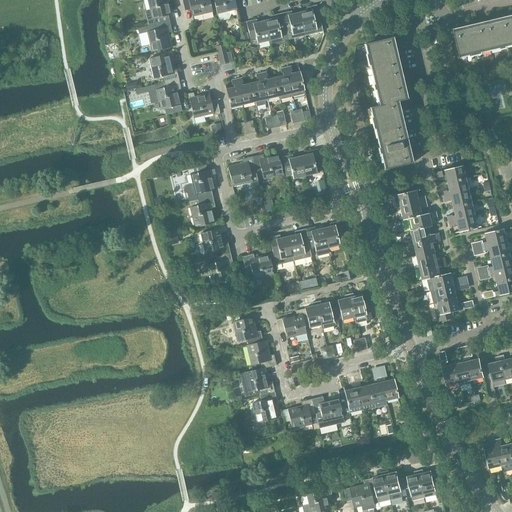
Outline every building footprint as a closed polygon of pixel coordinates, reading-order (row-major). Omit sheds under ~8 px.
[(153,19),(154,25),(169,21),(168,16),(172,15),(168,0),(147,0),(152,19),(153,19)] [(181,0),(185,11),(190,9),(192,17),(212,12),(209,0),(181,0)] [(235,2),(241,0),(240,0),(213,0),(217,14),(237,10),(235,2)] [(307,12),(300,13),(304,33),(316,30),(315,26),(321,25),(316,5),(306,8),(307,12)] [(291,11),(281,13),(286,33),(291,32),(292,36),(304,33),(300,13),(292,15),(291,11)] [(269,41),(270,45),(288,41),(286,33),(281,13),(271,16),(272,20),(265,22),(269,41)] [(257,44),(269,41),(265,22),(257,23),(256,19),(246,22),(250,42),(256,40),(257,44)] [(511,19),(456,33),(455,29),(454,29),(461,59),(462,59),(461,55),(511,43),(511,19)] [(169,21),(154,25),(156,30),(147,32),(151,52),(171,47),(168,33),(172,32),(169,21)] [(239,35),(241,43),(249,41),(247,33),(239,35)] [(364,45),(367,45),(382,105),(369,108),(369,109),(372,108),(375,117),(372,118),(384,169),(383,169),(384,170),(413,163),(413,162),(410,163),(395,102),(408,99),(404,100),(390,39),(392,39),(392,38),(364,45)] [(232,62),(231,58),(230,52),(226,53),(224,45),(216,47),(220,65),(232,62)] [(162,77),(164,82),(179,79),(176,68),(172,69),(169,54),(149,59),(153,79),(162,77)] [(290,66),(285,67),(292,96),(305,93),(300,72),(292,74),(290,66)] [(282,77),(275,78),(279,96),(280,99),(292,96),(285,67),(280,68),(282,77)] [(266,72),(261,73),(267,99),(279,96),(275,78),(268,80),(266,72)] [(250,84),(255,102),(256,107),(265,105),(264,102),(267,101),(267,99),(261,73),(255,74),(257,82),(250,84)] [(242,77),(236,79),(242,105),(255,102),(250,84),(243,86),(242,77)] [(179,79),(164,82),(165,88),(156,90),(161,110),(181,105),(177,90),(181,89),(179,79)] [(242,105),(236,79),(231,80),(233,88),(226,90),(230,108),(242,105)] [(211,101),(209,94),(194,97),(193,93),(188,94),(194,118),(219,112),(216,100),(211,101)] [(301,109),(296,111),(298,122),(304,121),(301,109)] [(298,122),(296,111),(290,112),(292,124),(298,122)] [(277,115),(271,116),(274,128),(280,127),(277,115)] [(274,128),(271,116),(265,118),(268,129),(274,128)] [(252,121),(246,122),(249,134),(255,133),(252,121)] [(249,134),(246,122),(241,123),(243,135),(249,134)] [(308,155),(300,157),(305,176),(317,173),(316,170),(322,169),(317,149),(307,151),(308,155)] [(263,154),(252,157),(256,172),(261,171),(263,179),(283,175),(278,155),(264,158),(263,154)] [(305,176),(300,157),(293,159),(292,155),(281,157),(286,177),(292,176),(293,179),(305,176)] [(256,172),(252,157),(241,159),(242,163),(228,167),(232,187),(252,182),(250,173),(256,172)] [(187,193),(189,202),(212,196),(211,191),(215,190),(211,175),(215,174),(214,169),(207,171),(206,165),(193,168),(194,174),(190,175),(192,184),(187,185),(183,191),(187,193)] [(445,176),(447,183),(465,179),(462,166),(436,172),(437,178),(445,176)] [(441,192),(442,197),(468,191),(465,179),(447,183),(449,190),(441,192)] [(397,209),(400,208),(426,202),(425,196),(416,198),(415,191),(394,196),(397,209)] [(451,201),(453,208),(471,203),(468,191),(442,197),(443,203),(451,201)] [(212,196),(189,202),(191,207),(190,208),(194,227),(214,223),(211,208),(215,207),(212,196)] [(271,201),(263,202),(265,211),(271,210),(271,207),(272,207),(271,201)] [(403,220),(407,219),(410,219),(410,218),(421,216),(421,215),(419,209),(427,207),(426,202),(400,208),(403,220)] [(446,216),(448,222),(474,216),(471,203),(453,208),(454,214),(446,216)] [(407,219),(410,231),(413,230),(413,231),(431,226),(429,219),(437,217),(436,212),(421,215),(421,216),(410,218),(410,219),(407,219)] [(474,216),(448,222),(449,227),(457,225),(459,232),(476,228),(474,216)] [(330,227),(323,229),(327,248),(339,245),(338,242),(344,241),(340,221),(329,223),(330,227)] [(410,231),(413,243),(439,237),(438,233),(432,234),(431,226),(413,231),(413,230),(410,231)] [(162,230),(164,236),(180,233),(178,227),(162,230)] [(314,227),(304,229),(309,249),(314,248),(316,256),(329,253),(327,248),(323,229),(315,231),(314,227)] [(214,251),(215,257),(230,253),(227,243),(224,243),(220,229),(200,233),(205,253),(214,251)] [(295,236),(288,237),(292,256),(294,261),(311,257),(309,249),(304,229),(294,232),(295,236)] [(481,243),(482,248),(505,242),(502,229),(484,234),(486,242),(481,243)] [(292,256),(288,237),(280,239),(279,235),(269,237),(276,265),(294,261),(292,256)] [(413,243),(416,256),(436,251),(434,243),(440,241),(439,237),(413,243)] [(483,254),(480,242),(469,244),(472,257),(483,254)] [(488,250),(490,258),(508,254),(505,242),(482,248),(483,252),(488,250)] [(416,256),(419,268),(445,262),(444,258),(438,259),(436,251),(416,256)] [(230,253),(215,257),(206,259),(212,284),(232,279),(229,265),(233,264),(230,253)] [(242,257),(246,272),(248,281),(254,279),(254,280),(273,275),(269,255),(254,258),(253,254),(242,257)] [(486,268),(487,272),(511,266),(508,254),(490,258),(492,266),(486,268)] [(422,281),(427,279),(431,278),(442,275),(440,267),(446,266),(445,262),(419,268),(422,281)] [(489,279),(486,266),(475,269),(478,282),(489,279)] [(494,275),(496,283),(511,279),(511,270),(511,266),(487,272),(488,276),(494,275)] [(430,291),(458,285),(457,280),(451,282),(449,273),(442,275),(431,278),(427,279),(430,291)] [(470,288),(467,275),(456,278),(460,291),(470,288)] [(511,279),(496,283),(498,291),(492,292),(493,297),(511,292),(511,279)] [(430,291),(433,303),(455,298),(453,290),(459,289),(458,285),(430,291)] [(493,299),(492,291),(481,294),(483,301),(493,299)] [(348,294),(354,317),(355,324),(372,320),(367,298),(362,300),(361,295),(354,297),(353,293),(348,294)] [(354,317),(348,294),(344,295),(345,299),(337,301),(339,308),(335,309),(337,320),(341,319),(342,320),(354,317)] [(455,298),(433,303),(437,322),(453,318),(451,312),(463,309),(462,305),(457,306),(455,298)] [(320,301),(316,302),(321,325),(322,329),(334,326),(334,325),(338,324),(337,320),(335,309),(330,310),(329,303),(321,305),(320,301)] [(475,309),(473,301),(462,303),(464,311),(475,309)] [(321,325),(316,302),(311,303),(312,307),(300,310),(304,327),(305,327),(309,326),(309,327),(321,325)] [(304,327),(300,310),(295,311),(296,315),(276,320),(279,332),(284,331),(286,338),(306,334),(305,327),(304,327)] [(246,340),(248,345),(263,342),(260,331),(256,332),(252,317),(233,322),(237,342),(246,340)] [(365,337),(359,339),(362,351),(367,349),(365,337)] [(362,351),(359,339),(353,340),(356,352),(362,351)] [(260,363),(261,369),(264,368),(265,368),(276,366),(274,354),(269,355),(266,341),(263,342),(248,345),(246,345),(251,365),(260,363)] [(469,344),(456,347),(459,358),(471,355),(469,344)] [(332,345),(326,347),(329,358),(335,357),(332,345)] [(329,358),(326,347),(320,348),(323,360),(329,358)] [(444,350),(437,352),(439,363),(447,361),(444,350)] [(504,355),(499,356),(505,381),(511,378),(511,359),(505,361),(504,355)] [(470,356),(466,357),(471,381),(484,378),(480,359),(471,361),(470,356)] [(505,381),(499,356),(495,357),(497,363),(488,365),(493,383),(505,381)] [(463,363),(455,365),(459,384),(471,381),(466,357),(461,358),(463,363)] [(459,384),(455,365),(447,367),(445,361),(441,362),(447,387),(459,384)] [(384,365),(371,368),(373,378),(386,375),(384,365)] [(258,390),(259,396),(274,392),(272,381),(268,382),(265,368),(264,368),(261,369),(245,372),(249,392),(258,390)] [(358,371),(346,373),(348,384),(361,381),(358,371)] [(384,376),(380,377),(385,400),(398,397),(394,380),(385,382),(384,376)] [(377,384),(369,386),(374,408),(386,405),(385,400),(380,377),(375,378),(377,384)] [(359,382),(355,383),(362,411),(374,408),(369,386),(361,388),(359,382)] [(362,411),(355,383),(351,384),(352,390),(344,391),(349,413),(362,411)] [(274,392),(259,396),(261,401),(252,403),(257,423),(276,419),(273,404),(277,403),(274,392)] [(322,397),(312,399),(315,414),(321,413),(323,422),(343,417),(338,397),(323,401),(322,397)] [(315,414),(312,399),(301,402),(302,406),(287,409),(292,429),(317,423),(315,414)] [(500,439),(495,440),(501,466),(511,463),(511,455),(510,445),(502,447),(500,439)] [(501,466),(495,440),(490,441),(492,449),(485,451),(489,469),(501,466)] [(388,470),(384,471),(391,500),(403,497),(401,490),(406,489),(403,478),(399,480),(397,473),(389,474),(388,470)] [(423,470),(418,471),(424,493),(425,498),(441,494),(437,475),(432,476),(431,472),(424,474),(423,470)] [(381,476),(369,479),(373,497),(377,496),(379,503),(391,500),(384,471),(380,472),(381,476)] [(415,476),(403,478),(406,489),(410,488),(413,501),(425,498),(424,493),(418,471),(414,472),(415,476)] [(373,497),(369,479),(364,481),(365,485),(344,490),(347,502),(353,501),(355,508),(362,506),(363,511),(375,508),(373,497)] [(323,511),(324,511),(332,510),(328,495),(332,494),(331,489),(307,495),(309,505),(303,507),(303,511),(323,511)]
